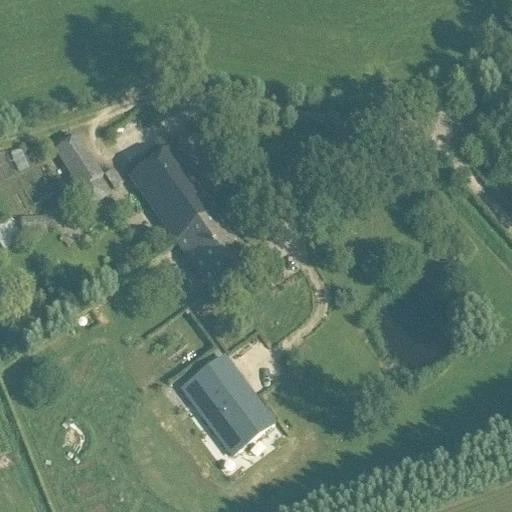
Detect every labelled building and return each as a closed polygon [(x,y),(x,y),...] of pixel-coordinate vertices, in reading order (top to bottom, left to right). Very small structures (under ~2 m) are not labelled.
[(76,138),(54,152),(71,178),(70,179),(73,183),(85,203),(101,194),(89,175),(97,171),(76,138)] [(130,179),(176,242),(216,213),(170,150),(130,179)] [(55,211),(42,220),(47,227),(60,218),(55,211)] [(176,242),(211,292),(252,263),(216,213),(176,242)] [(0,225),(0,239),(5,249),(18,242),(7,222),(0,225)] [(259,335),(228,356),(235,366),(246,359),(251,366),(259,361),(267,373),(279,365),(259,335)] [(186,375),(192,384),(182,391),(232,458),(274,427),(217,351),(186,375)]
